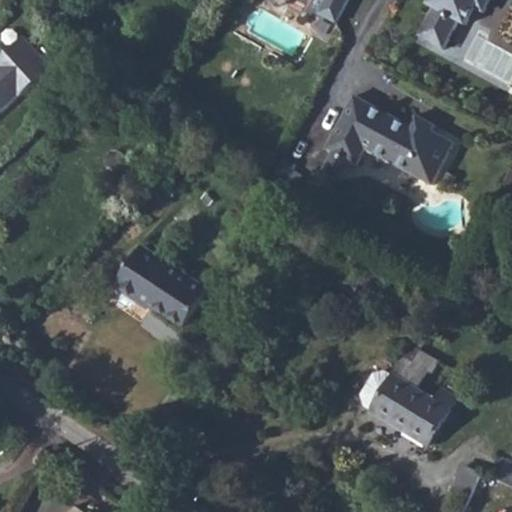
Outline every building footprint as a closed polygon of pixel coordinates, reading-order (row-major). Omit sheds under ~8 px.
[(328,0),(321,14),(338,23),(350,0),(328,0)] [(430,0),(428,5),(435,8),(420,36),(445,50),(460,22),(467,26),(477,8),(486,13),(492,0),(430,0)] [(0,110),(3,113),(54,68),(27,37),(0,60),(0,110)] [(132,64),(138,50),(120,43),(115,58),(132,64)] [(356,96),(327,149),(334,153),(352,162),(359,166),(367,149),(434,186),(457,144),(434,132),(415,122),(412,127),(356,96)] [(418,116),(415,122),(434,132),(437,126),(418,116)] [(284,136),(271,128),(259,151),(272,158),(284,136)] [(185,174),(192,166),(177,153),(170,160),(185,174)] [(352,162),(334,153),(323,172),(341,182),(352,162)] [(511,176),(496,209),(511,216),(511,176)] [(187,327),(211,290),(144,247),(117,288),(141,303),(144,299),(187,327)] [(430,447),(459,399),(444,390),(437,401),(416,388),(427,370),(434,374),(441,363),(433,358),(433,359),(412,347),(394,376),(388,373),(376,375),(363,395),(367,407),(373,411),(373,412),(430,447)] [(511,486),(511,463),(507,462),(498,481),(511,486)] [(458,493),(472,500),(484,476),(466,467),(459,481),(463,483),(458,493)]
